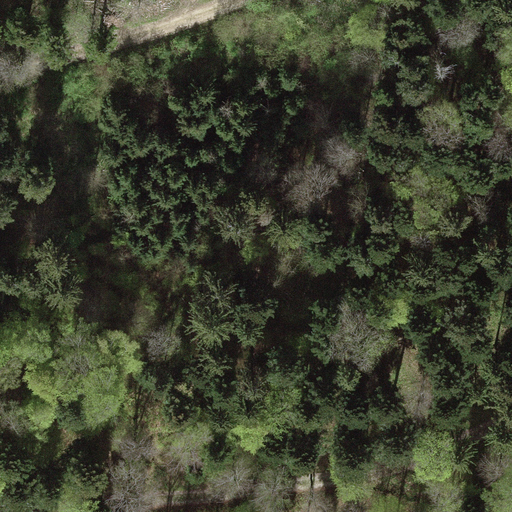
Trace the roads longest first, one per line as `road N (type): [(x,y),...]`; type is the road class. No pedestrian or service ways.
road 1 (track): [(511,425),(368,477),(28,511)]
road 2 (track): [(239,0),(0,78)]
